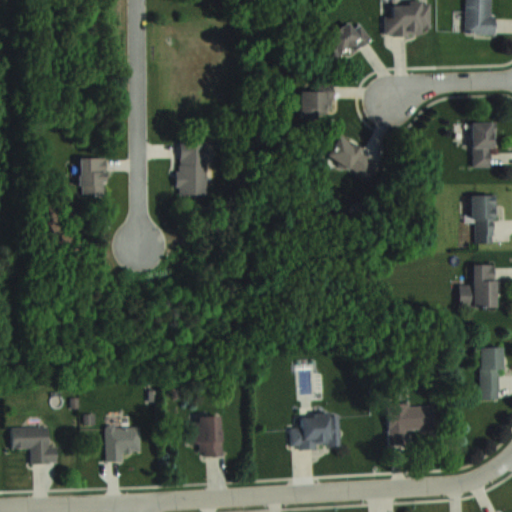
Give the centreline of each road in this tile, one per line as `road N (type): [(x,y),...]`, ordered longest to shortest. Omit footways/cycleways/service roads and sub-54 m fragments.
road 1 (residential): [(0,504),(454,482),(496,468),(511,453)]
road 2 (residential): [(138,0),(141,244)]
road 3 (residential): [(511,78),(418,84),(392,97)]
